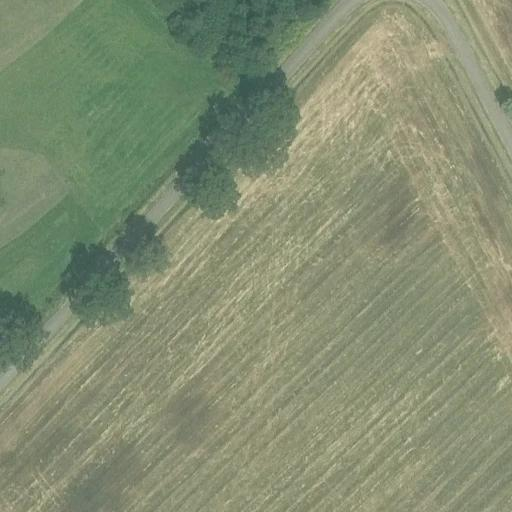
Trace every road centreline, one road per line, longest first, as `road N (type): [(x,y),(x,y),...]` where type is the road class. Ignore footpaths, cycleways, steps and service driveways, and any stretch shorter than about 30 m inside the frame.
road 1 (unclassified): [(0,383),(353,0)]
road 2 (unclassified): [(427,0),(511,150)]
